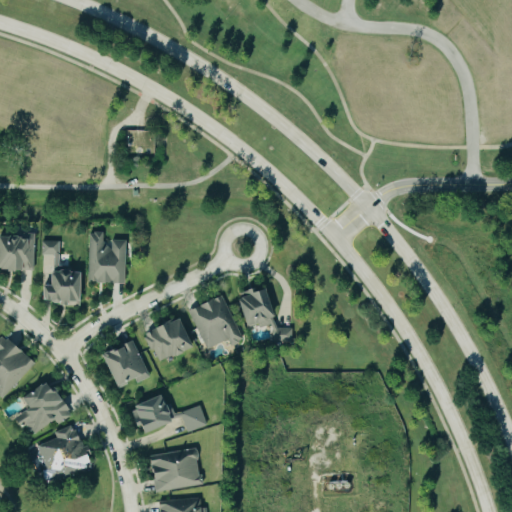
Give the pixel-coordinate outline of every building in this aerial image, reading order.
[(127,240),(112,240),(112,244),(104,244),(104,232),(90,232),(89,283),(126,283),(127,240)] [(2,234),(0,269),(32,270),(34,235),(2,234)] [(59,270),(60,241),(41,241),(41,255),(53,255),(53,268),(42,268),(42,274),(55,274),(55,285),(47,285),(47,301),(83,301),(83,270),(59,270)] [(277,346),(295,340),(291,327),(280,330),(267,290),(258,293),(257,289),(241,293),(252,327),(260,325),(262,329),(271,326),(277,346)] [(189,311),(206,350),(229,340),(231,347),(240,343),(221,298),(189,311)] [(158,360),(192,352),(184,321),(145,331),(150,353),(156,351),(158,360)] [(0,397),(2,399),(37,363),(5,334),(0,338),(0,397)] [(121,387),(136,380),(137,383),(149,378),(132,342),(106,355),(121,387)] [(18,416),(30,436),(56,421),(58,425),(73,416),(53,382),(26,398),(32,408),(18,416)] [(135,408),(138,416),(137,416),(143,428),(147,426),(151,433),(176,422),(163,394),(135,408)] [(181,413),(189,433),(208,425),(200,406),(181,413)] [(39,445),(51,482),(95,467),(88,447),(83,449),(75,425),(55,432),(57,439),(39,445)] [(202,486),(198,450),(153,454),(156,490),(202,486)]
